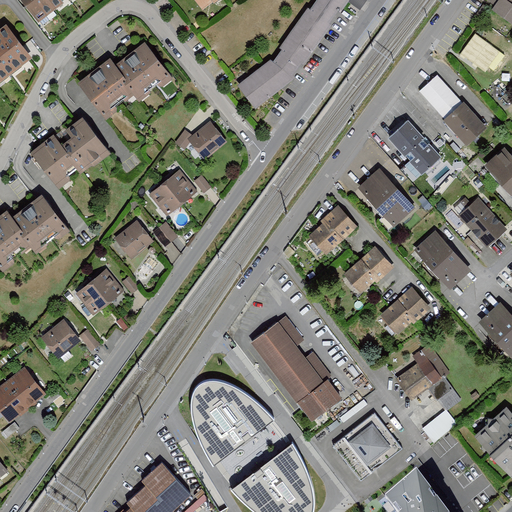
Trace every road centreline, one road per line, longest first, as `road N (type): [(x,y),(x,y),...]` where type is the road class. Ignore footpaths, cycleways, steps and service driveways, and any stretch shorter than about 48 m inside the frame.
road 1 (residential): [(93,511),(456,0)]
road 2 (residential): [(266,158),(7,511)]
road 3 (residential): [(266,158),(145,9),(122,5),(79,34),(57,62),(0,166)]
road 4 (residential): [(382,0),(266,158)]
